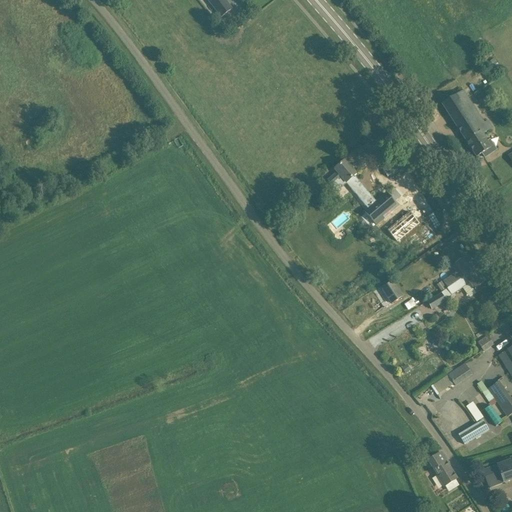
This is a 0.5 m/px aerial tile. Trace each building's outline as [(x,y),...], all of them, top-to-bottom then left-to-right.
[(206,0),(221,18),(232,9),(225,0),(206,0)] [(501,69),(494,58),(489,61),(496,72),(501,69)] [(489,130),(464,90),(442,104),(476,157),(481,154),(485,159),(494,152),(483,134),(489,130)] [(345,160),(341,164),(334,169),(337,172),(328,180),(332,186),(342,178),(346,183),(357,174),(345,160)] [(400,206),(416,196),(409,185),(393,195),(400,206)] [(409,212),(387,231),(397,243),(420,224),(409,212)] [(472,272),(477,269),(468,256),(456,264),(457,266),(453,269),(457,273),(444,282),(448,288),(472,272)] [(448,288),(447,289),(452,295),(469,284),(473,289),(485,281),(477,269),(472,272),(448,288)] [(392,282),(382,289),(391,304),(402,297),(392,282)] [(432,310),(446,301),(445,300),(440,294),(427,303),(432,310)] [(494,346),(487,336),(477,342),(484,352),(494,346)] [(511,347),(499,356),(511,377),(511,347)] [(448,375),(455,387),(472,375),(465,364),(448,375)] [(511,414),(511,401),(498,382),(482,393),(489,403),(494,399),(507,418),(511,414)] [(475,422),(482,418),(473,401),(466,406),(475,422)] [(481,435),(488,430),(482,421),(459,436),(470,453),(486,443),(481,435)] [(441,483),(444,487),(457,479),(446,461),(440,453),(427,461),(437,476),(434,478),(438,485),(441,483)] [(489,488),(494,486),(511,479),(511,462),(511,463),(510,460),(482,471),(489,488)]
